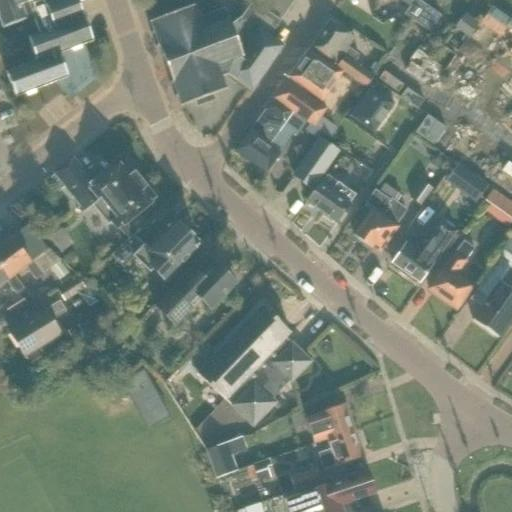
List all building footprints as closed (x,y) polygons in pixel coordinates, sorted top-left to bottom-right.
[(57,55),(82,46),(91,43),(81,18),(80,18),(73,0),(0,0),(0,27),(1,30),(26,21),(25,18),(31,16),(38,34),(26,39),(35,62),(5,73),(14,98),(55,83),(67,78),(57,55)] [(281,20),(287,10),(272,0),(265,0),(261,6),(281,20)] [(272,0),(287,10),(294,1),(291,0),(272,0)] [(428,33),(440,17),(415,0),(397,0),(409,8),(403,16),(428,33)] [(282,47),(271,39),(269,38),(280,21),(251,2),(240,18),(229,26),(227,19),(226,19),(223,10),(199,20),(194,6),(179,12),(177,6),(160,12),(163,18),(150,22),(148,23),(152,33),(150,33),(150,35),(153,35),(157,46),(155,47),(155,49),(158,48),(171,82),(168,83),(169,85),(171,84),(176,96),(173,97),(174,98),(176,97),(180,108),(182,107),(182,106),(194,102),(197,108),(214,102),(211,96),(224,91),(226,90),(221,78),(226,75),(250,92),(282,47)] [(454,28),(467,38),(478,24),(465,14),(454,28)] [(366,86),(371,79),(372,78),(352,64),(355,60),(358,56),(353,53),(348,49),(354,40),(329,21),(309,49),(334,67),(335,68),(364,89),(366,86)] [(67,78),(55,83),(69,101),(95,80),(82,46),(57,55),(67,78)] [(272,100),(305,124),(306,123),(312,128),(326,110),(303,94),(305,91),(321,102),(341,73),(308,50),(288,78),(288,79),(286,81),(285,81),(272,100)] [(386,89),(371,79),(366,86),(369,88),(381,96),(386,89)] [(369,88),(349,117),(373,133),(393,104),(381,96),(369,88)] [(293,134),(296,136),(305,124),(272,100),(234,152),(265,174),(278,155),(293,134)] [(293,179),(310,191),(337,151),(321,140),(293,179)] [(338,180),(352,160),(342,153),(328,173),(338,180)] [(435,168),(441,163),(439,155),(430,156),(428,163),(435,168)] [(91,185),(71,160),(54,174),(55,175),(51,179),(60,191),(65,187),(85,211),(91,206),(107,226),(111,222),(117,229),(153,200),(123,163),(112,172),(111,169),(91,185)] [(347,171),(368,183),(375,172),(353,160),(347,171)] [(467,192),(477,179),(457,165),(446,182),(455,188),(458,185),(467,192)] [(354,196),(336,183),(330,192),(319,184),(306,203),(322,215),(322,217),(330,223),(332,222),(335,224),(348,204),(354,196)] [(420,207),(432,191),(421,183),(409,199),(420,207)] [(400,197),(383,185),(377,194),(375,192),(364,207),(371,212),(353,237),(369,248),(371,247),(378,252),(396,228),(393,226),(405,210),(395,203),(400,197)] [(511,221),(511,203),(492,190),(484,202),(511,221)] [(432,264),(454,233),(436,220),(418,247),(414,244),(411,249),(405,244),(391,264),(418,283),(432,264)] [(164,281),(198,246),(183,232),(184,232),(175,224),(148,251),(143,246),(132,236),(111,257),(123,268),(133,258),(149,273),(152,269),(164,281)] [(0,266),(10,279),(13,276),(25,268),(35,281),(42,276),(32,261),(29,263),(10,238),(0,245),(0,266)] [(511,265),(511,257),(503,251),(476,290),(487,298),(472,321),(497,339),(511,317),(511,291),(500,283),(511,265)] [(455,276),(465,262),(454,254),(444,268),(428,290),(455,309),(471,287),(455,276)] [(59,281),(69,273),(60,261),(50,269),(59,281)] [(223,273),(214,265),(201,279),(192,270),(155,308),(173,326),(194,304),(192,303),(198,298),(210,309),(234,284),(232,282),(232,279),(226,273),(223,273)] [(23,290),(13,276),(10,279),(0,266),(0,286),(6,282),(15,296),(23,290)] [(77,293),(84,289),(77,279),(57,292),(63,302),(77,293)] [(83,301),(90,296),(84,289),(77,293),(83,301)] [(10,317),(27,306),(19,295),(2,306),(10,317)] [(64,312),(58,303),(45,311),(44,310),(8,332),(24,358),(60,335),(50,321),(64,312)] [(224,400),(284,338),(289,333),(261,307),(211,359),(207,355),(193,370),(197,374),(196,375),(223,401),(224,400)] [(70,339),(81,333),(77,325),(66,332),(70,339)] [(275,404),(271,400),(288,381),(290,383),(309,363),(284,338),(224,400),(252,427),(275,404)] [(169,417),(143,372),(122,384),(123,386),(126,384),(150,426),(147,428),(148,429),(169,417)] [(179,380),(169,386),(173,393),(183,387),(179,380)] [(327,440),(353,431),(344,405),(329,410),(328,408),(320,411),(321,413),(318,414),(318,415),(306,419),(314,445),(327,440)] [(362,457),(353,431),(327,440),(330,450),(318,455),(323,469),(335,465),(336,466),(362,457)] [(226,443),(206,450),(216,479),(237,472),(226,443)] [(258,482),(270,478),(265,460),(253,464),(258,482)] [(330,482),(331,481),(329,477),(319,481),(315,469),(289,478),(288,474),(275,479),(281,497),(308,487),(309,491),(330,483),(330,482)] [(308,487),(281,497),(286,511),(341,511),(339,505),(374,493),(366,471),(351,476),(351,474),(331,481),(330,482),(330,483),(309,491),(308,487)]
